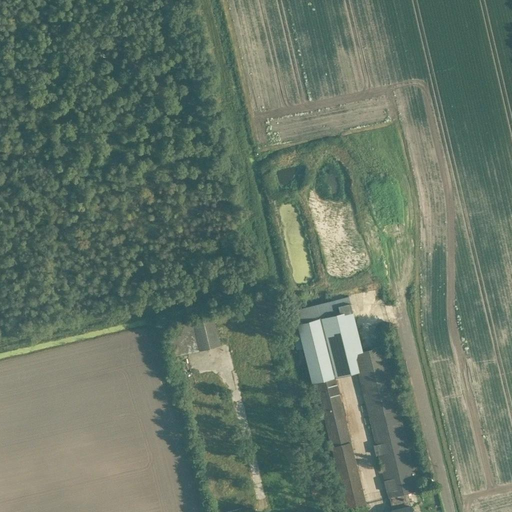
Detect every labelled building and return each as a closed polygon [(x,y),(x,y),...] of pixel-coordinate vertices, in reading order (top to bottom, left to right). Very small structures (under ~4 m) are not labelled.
[(315,382),(325,422),(345,417),(335,376),(330,357),(323,327),(350,321),(355,320),(349,296),(343,298),(332,300),(294,309),(288,311),(287,311),(296,350),(297,349),(303,348),(312,383),(315,382)] [(192,322),(199,351),(220,346),(213,317),(192,322)] [(353,352),(390,503),(409,498),(408,493),(418,490),(383,345),(353,352)] [(346,508),(366,503),(351,442),(331,446),(346,508)] [(412,511),(411,505),(415,505),(414,501),(410,502),(409,498),(390,503),(392,510),(392,511),(390,511),(412,511)]
